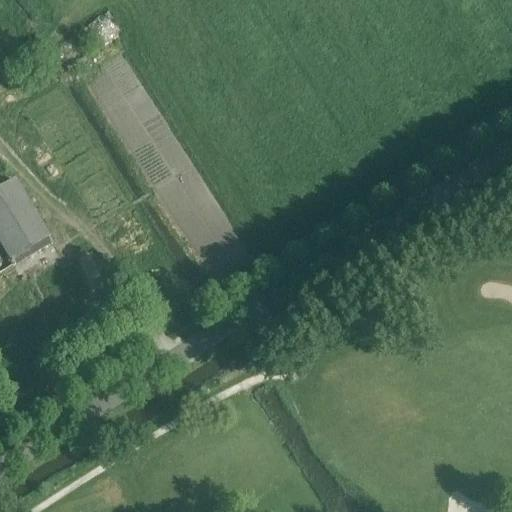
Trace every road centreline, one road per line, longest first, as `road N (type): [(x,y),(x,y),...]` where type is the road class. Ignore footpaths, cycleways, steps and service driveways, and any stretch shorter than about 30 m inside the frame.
road 1 (tertiary): [(0,471),(511,146)]
road 2 (track): [(0,156),(96,241),(173,361)]
